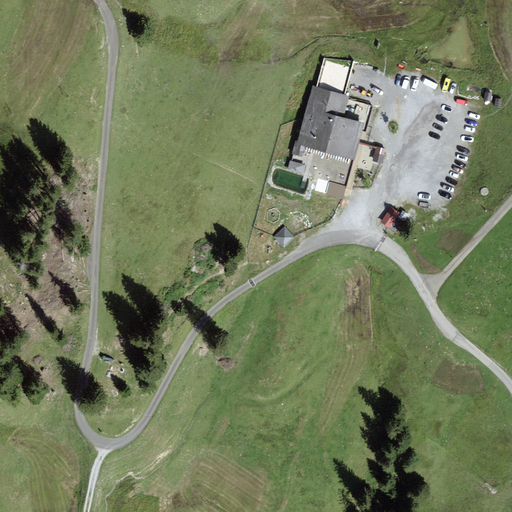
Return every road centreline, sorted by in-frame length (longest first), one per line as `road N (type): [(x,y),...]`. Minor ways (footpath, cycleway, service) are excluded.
road 1 (track): [(89,347),(80,420),(96,439),(118,443),(140,425),(208,314),(266,273)]
road 2 (track): [(98,0),(113,58),(89,347)]
road 3 (residential): [(303,251),(352,235),(389,246),(446,326),(511,385)]
